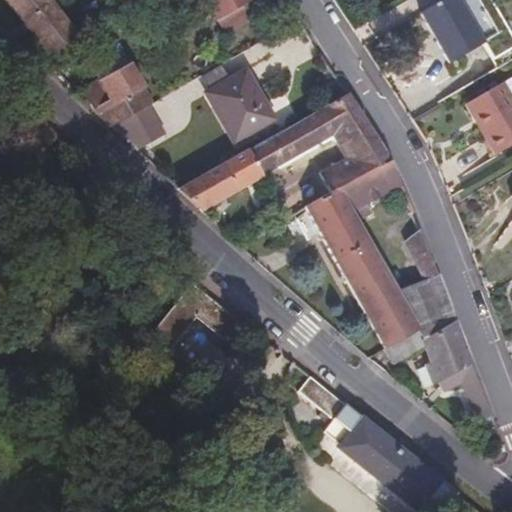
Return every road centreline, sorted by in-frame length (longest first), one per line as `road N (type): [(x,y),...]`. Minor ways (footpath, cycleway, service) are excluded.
road 1 (residential): [(0,45),(203,241),(511,500)]
road 2 (residential): [(311,0),(406,159),(511,417)]
